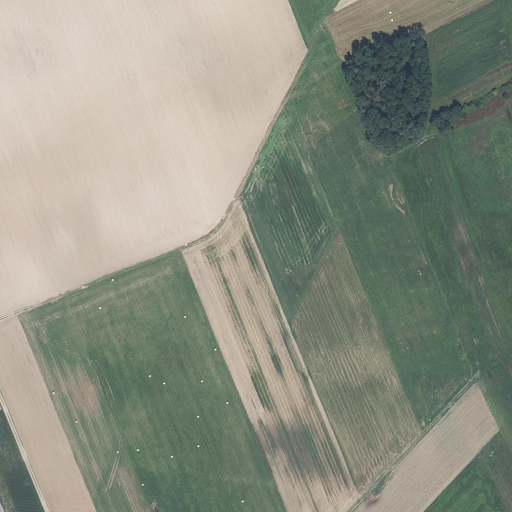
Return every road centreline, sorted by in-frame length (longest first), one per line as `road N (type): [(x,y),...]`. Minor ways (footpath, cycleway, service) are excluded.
road 1 (track): [(0,320),(216,230),(337,0)]
road 2 (track): [(347,511),(473,378)]
road 3 (track): [(0,396),(47,511)]
